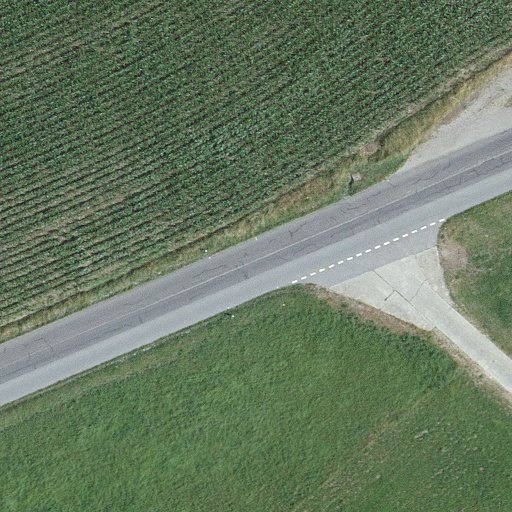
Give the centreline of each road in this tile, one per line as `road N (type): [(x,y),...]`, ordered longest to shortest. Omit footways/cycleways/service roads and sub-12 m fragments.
road 1 (tertiary): [(511,179),(0,397)]
road 2 (track): [(352,249),(511,391)]
